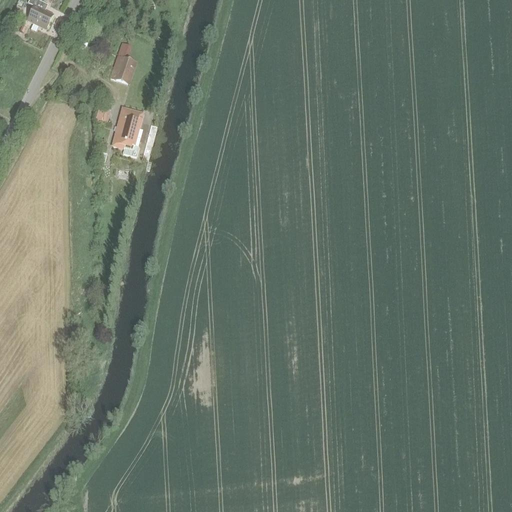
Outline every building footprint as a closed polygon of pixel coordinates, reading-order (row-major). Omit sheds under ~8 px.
[(28,23),(46,33),(54,18),(41,11),(44,5),(34,0),(30,0),(28,5),(35,9),(28,23)] [(123,46),(118,59),(127,62),(132,49),(123,46)] [(124,62),(116,82),(127,87),(135,67),(124,62)] [(143,117),(123,112),(112,149),(124,152),(123,157),(136,161),(138,151),(134,150),(143,117)] [(101,155),(98,164),(105,166),(107,156),(101,155)]
